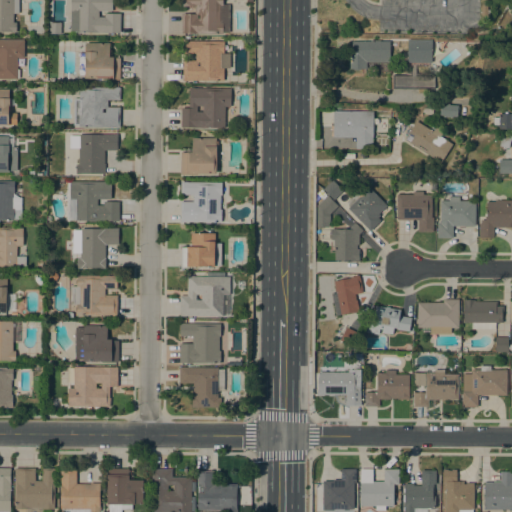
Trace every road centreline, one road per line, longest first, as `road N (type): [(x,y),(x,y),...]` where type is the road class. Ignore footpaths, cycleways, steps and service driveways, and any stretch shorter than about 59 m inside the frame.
road 1 (residential): [(147,432),(150,0)]
road 2 (primary): [(284,0),(283,320)]
road 3 (tertiary): [(281,434),(0,432)]
road 4 (tertiary): [(511,436),(281,434)]
